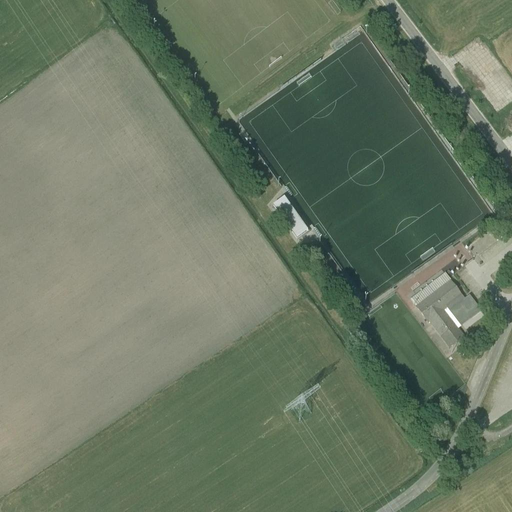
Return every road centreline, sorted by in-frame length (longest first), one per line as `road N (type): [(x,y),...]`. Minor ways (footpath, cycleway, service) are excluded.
road 1 (unclassified): [(387,511),(431,473),(462,429),(511,310)]
road 2 (unclassified): [(511,163),(387,0)]
